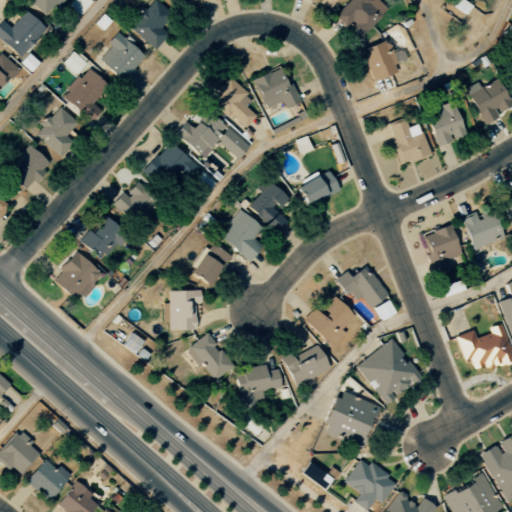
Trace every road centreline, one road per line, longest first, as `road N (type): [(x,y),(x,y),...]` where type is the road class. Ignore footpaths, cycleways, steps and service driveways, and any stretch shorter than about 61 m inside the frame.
road 1 (residential): [(0,275),(214,44),(237,30),(282,30),(305,42),(325,69),(465,423)]
road 2 (residential): [(259,309),(323,240),(511,150)]
road 3 (primary): [(15,344),(211,511)]
road 4 (primary): [(15,344),(28,368),(183,511)]
road 5 (primary): [(279,511),(143,401),(89,370)]
road 6 (primary): [(249,511),(89,370)]
